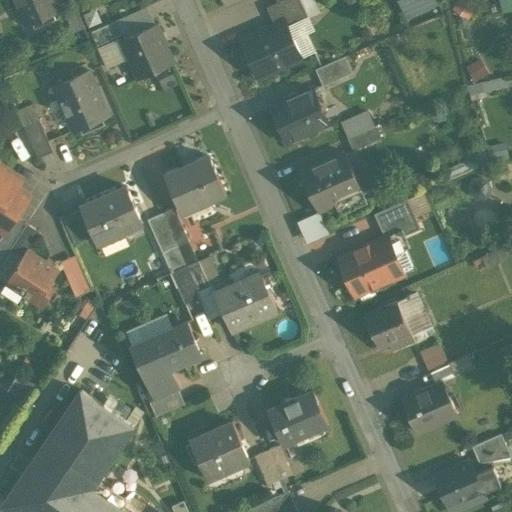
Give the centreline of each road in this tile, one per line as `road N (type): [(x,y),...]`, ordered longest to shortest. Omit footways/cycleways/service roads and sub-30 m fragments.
road 1 (residential): [(335,334),(234,104)]
road 2 (residential): [(57,182),(234,104)]
road 3 (residential): [(412,511),(335,334)]
